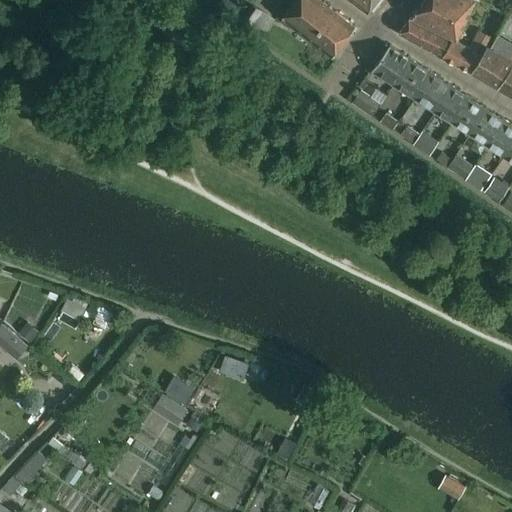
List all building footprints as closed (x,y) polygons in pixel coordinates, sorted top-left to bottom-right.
[(241,8),(229,0),(215,0),(211,7),(232,22),(232,21),(241,8)] [(355,26),(321,0),(294,0),(281,17),(332,56),(355,26)] [(352,0),(367,11),(375,0),(352,0)] [(475,0),(422,0),(410,16),(411,17),(454,39),(455,37),(458,39),(475,0)] [(246,1),(241,8),(232,21),(248,32),(262,13),(246,1)] [(411,17),(399,33),(442,55),(454,39),(411,17)] [(490,45),(495,37),(478,28),(469,45),(483,52),(487,44),(490,45)] [(511,42),(499,34),(492,46),(504,54),(511,58),(511,57),(511,42)] [(455,37),(454,39),(442,55),(471,71),(483,52),(469,45),(458,39),(455,37)] [(487,44),(483,52),(471,71),(487,80),(504,54),(492,46),(490,45),(487,44)] [(410,59),(389,45),(372,69),(394,83),(410,59)] [(511,58),(504,54),(487,80),(502,89),(511,72),(511,58)] [(431,72),(410,59),(394,83),(415,97),(431,72)] [(431,72),(415,97),(434,109),(451,85),(431,72)] [(511,72),(502,89),(511,95),(511,72)] [(469,96),(451,85),(434,109),(452,121),(469,96)] [(361,88),(351,102),(372,116),(381,102),(361,88)] [(469,96),(452,121),(469,132),(486,108),(469,96)] [(503,118),(486,108),(469,132),(486,143),(503,118)] [(399,120),(387,112),(381,121),(393,129),(399,120)] [(511,140),(511,124),(503,118),(486,143),(503,154),(511,140)] [(418,134),(406,126),(401,134),(413,142),(418,134)] [(430,155),(437,145),(421,134),(414,144),(430,155)] [(511,140),(503,154),(511,160),(511,140)] [(451,159),(442,152),(437,159),(447,166),(451,159)] [(464,178),(474,164),(456,153),(447,167),(464,178)] [(490,174),(475,164),(465,179),(481,189),(490,174)] [(508,187),(495,178),(485,191),(499,201),(508,187)] [(511,191),(502,204),(511,211),(511,191)] [(62,309),(60,313),(69,318),(71,315),(78,318),(84,307),(68,299),(62,309)] [(119,323),(122,316),(104,308),(101,315),(119,323)] [(28,321),(19,331),(31,341),(39,331),(28,321)] [(1,323),(0,324),(0,344),(16,357),(26,345),(1,323)] [(252,363),(229,355),(223,370),(246,378),(252,363)] [(174,376),(165,391),(185,404),(195,389),(174,376)] [(323,393),(305,383),(296,398),(296,399),(314,409),(323,393)] [(188,409),(163,392),(152,408),(178,425),(188,409)] [(283,441),(276,454),(287,459),(296,442),(292,440),(290,444),(283,441)] [(38,451),(29,461),(37,469),(46,459),(38,451)] [(466,486),(446,474),(438,487),(459,498),(466,486)] [(13,476),(2,487),(10,494),(15,489),(22,495),(27,488),(21,483),(13,476)]
